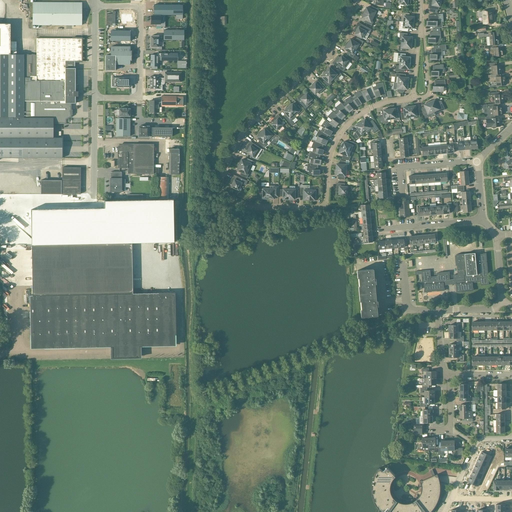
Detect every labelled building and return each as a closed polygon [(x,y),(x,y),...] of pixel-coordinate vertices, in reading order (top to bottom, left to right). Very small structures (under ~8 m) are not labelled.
[(435,9),(438,10),(439,7),(440,6),(441,6),(441,2),(440,2),(440,0),(429,0),(429,3),(430,3),(429,8),(435,9)] [(33,25),(82,25),(82,3),(33,2),(33,25)] [(183,15),(183,5),(154,5),(154,15),(183,15)] [(363,12),(373,17),(374,14),(376,14),(377,14),(379,9),(373,7),(372,9),(371,10),(366,7),(365,9),(364,10),(363,12)] [(492,10),(482,11),(482,12),(478,12),(478,13),(477,13),(477,16),(478,16),(478,17),(482,16),(483,24),(493,23),(492,19),(491,19),(490,11),(492,10)] [(115,23),(115,11),(112,11),(112,14),(106,14),(106,25),(112,25),(112,23),(115,23)] [(366,24),(372,26),(373,22),(373,20),(372,20),(373,17),(363,12),(362,14),(362,16),(362,17),(361,18),(367,21),(366,24)] [(401,22),(415,23),(414,21),(414,19),(413,19),(414,17),(408,16),(407,16),(408,13),(402,12),(401,22)] [(435,26),(435,28),(442,28),(442,21),(439,21),(438,14),(428,15),(429,21),(426,21),(426,26),(435,26)] [(121,15),(121,23),(132,23),(132,19),(133,19),(133,15),(132,15),(121,15)] [(160,24),(160,16),(151,16),(151,24),(156,24),(156,27),(165,27),(165,24),(160,24)] [(400,22),(400,28),(400,31),(406,31),(406,29),(407,28),(413,29),(413,27),(414,25),(415,23),(401,22),(400,22)] [(0,23),(0,157),(40,158),(62,158),(62,138),(53,138),(53,132),(53,123),(65,123),(65,119),(71,116),(71,103),(75,103),(75,96),(78,96),(78,91),(75,91),(75,87),(75,68),(74,68),(74,62),(75,62),(75,61),(82,61),(82,39),(40,39),(37,39),(37,55),(16,55),(16,42),(10,42),(10,28),(10,24),(6,24),(0,23)] [(361,38),(366,40),(367,38),(369,34),(366,32),(366,33),(365,32),(367,27),(359,23),(356,29),(355,28),(353,31),(356,33),(355,34),(358,36),(357,37),(360,39),(361,38)] [(428,43),(440,43),(440,39),(441,39),(440,31),(440,28),(433,29),(433,32),(430,32),(430,38),(428,38),(428,43)] [(184,40),(184,30),(163,30),(163,40),(184,40)] [(111,31),(111,41),(130,41),(130,31),(111,31)] [(402,39),(401,42),(413,43),(413,41),(412,39),(412,37),(406,37),(406,36),(406,33),(400,33),(399,38),(400,39),(402,39)] [(484,33),(479,33),(479,38),(487,37),(487,46),(490,45),(490,46),(496,45),(499,45),(498,36),(498,33),(488,33),(489,34),(484,34),(484,33)] [(158,47),(159,36),(151,36),(151,47),(156,47),(156,50),(162,50),(162,47),(158,47)] [(346,43),(355,49),(357,47),(359,47),(360,47),(363,42),(362,41),(358,39),(356,42),(355,42),(350,39),(349,41),(349,40),(347,42),(346,43)] [(398,51),(404,52),(404,49),(405,48),(411,49),(411,47),(412,45),(413,43),(401,42),(401,45),(400,45),(399,46),(398,51)] [(355,49),(346,43),(345,45),(344,47),(345,47),(344,49),(349,52),(349,53),(347,55),(352,58),(357,51),(355,49)] [(429,60),(440,60),(440,56),(442,56),(442,50),(446,50),(445,45),(433,46),(433,49),(432,49),(432,54),(430,54),(429,60)] [(490,45),(487,46),(488,48),(490,48),(490,51),(489,51),(490,57),(503,56),(502,47),(496,48),(496,45),(490,46),(490,45)] [(105,55),(105,70),(115,70),(115,65),(130,65),(130,62),(130,60),(131,60),(131,61),(132,61),(132,56),(132,51),(131,51),(130,51),(130,49),(130,47),(120,47),(111,47),(111,55),(105,55)] [(397,62),(399,63),(411,64),(411,61),(410,59),(410,58),(404,57),(404,56),(404,54),(398,53),(397,62)] [(336,60),(333,64),(343,72),(348,65),(346,63),(348,61),(341,56),(340,58),(338,56),(335,59),(336,60)] [(395,71),(402,72),(403,69),(409,69),(409,67),(409,68),(410,66),(411,64),(399,63),(399,65),(395,65),(395,71)] [(498,74),(502,74),(501,66),(494,66),(494,63),(486,63),(486,67),(491,66),(492,74),(490,75),(492,75),(498,74)] [(431,76),(442,77),(442,72),(444,72),(443,64),(433,65),(434,71),(431,71),(431,76)] [(359,70),(366,74),(368,70),(362,66),(359,70)] [(342,75),(336,69),(334,72),(333,72),(329,68),(328,69),(326,70),(324,71),(333,79),(335,81),(342,75)] [(324,83),(328,87),(332,84),(332,82),(330,81),(333,79),(324,71),(323,73),(322,75),(323,75),(321,76),(325,80),(326,81),(324,83)] [(164,78),(160,78),(160,80),(165,80),(171,80),(173,82),(181,82),(181,73),(164,73),(164,78)] [(394,82),(407,84),(408,78),(405,78),(405,77),(405,74),(396,73),(396,77),(394,77),(394,82)] [(495,77),(496,86),(506,85),(505,77),(499,77),(498,74),(492,75),(490,75),(488,75),(488,78),(495,77)] [(158,76),(150,76),(150,81),(150,84),(150,89),(156,89),(156,90),(162,90),(162,84),(160,84),(160,80),(160,78),(158,78),(158,76)] [(130,87),(130,78),(112,78),(112,87),(130,87)] [(310,89),(315,94),(317,92),(319,94),(325,89),(317,80),(314,83),(315,83),(310,89)] [(433,91),(443,92),(443,88),(446,87),(445,80),(435,81),(435,86),(433,86),(433,91)] [(372,88),(375,95),(375,98),(380,96),(380,94),(385,92),(383,82),(375,84),(376,86),(372,87),(372,88)] [(394,83),(393,88),(397,89),(397,92),(403,93),(403,90),(404,89),(407,90),(407,84),(394,82),(394,83)] [(361,92),(365,99),(366,102),(371,99),(370,97),(375,95),(372,88),(372,87),(372,86),(364,88),(365,90),(362,92),(361,92)] [(351,98),(356,105),(357,107),(362,104),(360,102),(365,99),(361,92),(362,92),(361,90),(354,93),(355,95),(352,97),(351,98)] [(494,104),(495,104),(504,103),(503,95),(497,95),(496,92),(489,92),(489,96),(494,95),(494,104)] [(297,100),(305,109),(311,104),(309,102),(312,100),(306,94),(305,95),(303,93),(300,95),(301,96),(297,100)] [(183,106),(183,97),(176,97),(176,96),(161,96),(161,102),(161,105),(161,106),(176,106),(183,106)] [(342,104),(347,111),(349,113),(353,109),(351,107),(356,105),(351,98),(352,97),(351,96),(344,100),(345,102),(342,104)] [(428,101),(435,116),(439,114),(440,112),(445,110),(442,104),(438,106),(437,105),(434,100),(433,101),(430,101),(428,101)] [(158,101),(150,101),(150,113),(158,113),(158,105),(161,105),(161,102),(158,102),(158,101)] [(422,112),(425,119),(429,117),(431,118),(435,116),(428,101),(427,102),(425,104),(424,105),(426,110),(426,111),(422,112)] [(334,112),(340,118),(342,120),(345,116),(343,114),(347,111),(342,104),(341,103),(335,108),(337,109),(334,112)] [(287,107),(294,115),(297,113),(298,114),(299,114),(303,111),(299,106),(297,108),(296,108),(292,104),(291,105),(289,105),(287,107)] [(494,104),(487,105),(487,107),(488,107),(489,116),(493,116),(502,115),(501,106),(495,107),(495,104),(494,104)] [(401,114),(402,120),(407,120),(407,119),(407,117),(410,117),(409,105),(407,106),(405,107),(403,108),(404,113),(403,114),(401,114)] [(409,105),(410,117),(414,116),(414,118),(415,118),(420,118),(419,112),(416,112),(415,106),(413,106),(411,105),(409,105)] [(294,115),(287,107),(285,108),(284,110),(285,110),(283,111),(287,116),(287,117),(285,118),(291,126),(294,124),(292,121),(296,117),(294,115)] [(119,110),(117,110),(116,115),(119,115),(119,116),(120,116),(120,118),(116,118),(116,136),(130,136),(130,118),(129,118),(129,116),(130,116),(130,109),(126,109),(126,108),(123,108),(123,109),(119,109),(119,110)] [(378,117),(381,124),(387,123),(387,122),(387,120),(390,119),(389,108),(387,109),(385,110),(383,110),(384,116),(383,117),(381,117),(380,116),(378,117)] [(389,108),(390,119),(393,119),(394,120),(395,121),(400,120),(399,114),(396,115),(395,114),(395,109),(393,109),(393,108),(391,108),(389,108)] [(329,123),(333,126),(335,128),(338,123),(336,122),(340,118),(334,112),(333,111),(327,117),(331,120),(329,123)] [(271,124),(277,130),(279,128),(280,129),(282,126),(282,125),(281,123),(283,121),(279,115),(274,119),(274,118),(271,121),(273,123),(271,124)] [(492,128),(493,129),(495,128),(496,128),(496,127),(500,127),(499,118),(493,119),(493,116),(485,116),(485,119),(486,119),(486,128),(492,128)] [(359,122),(366,131),(367,133),(371,130),(374,133),(379,130),(373,121),(369,124),(368,124),(365,119),(363,120),(361,121),(359,122)] [(320,131),(328,135),(330,136),(332,132),(330,131),(333,126),(329,123),(325,120),(321,126),(322,128),(321,131),(320,131)] [(173,121),(173,137),(182,137),(182,121),(173,121)] [(356,133),(359,138),(363,135),(364,134),(363,133),(366,131),(359,122),(357,123),(356,125),(355,126),(358,131),(358,132),(356,133)] [(454,128),(454,130),(457,130),(457,127),(463,126),(462,122),(453,124),(453,128),(454,128)] [(172,137),(172,128),(149,127),(149,126),(145,126),(145,127),(143,127),(143,126),(139,126),(139,136),(172,137)] [(259,132),(268,140),(269,141),(272,139),(273,140),(277,136),(271,130),(270,132),(269,132),(265,128),(263,130),(263,129),(261,130),(259,132)] [(315,141),(323,145),(325,145),(327,141),(325,140),(328,135),(320,131),(321,131),(319,130),(315,137),(317,138),(316,141),(315,141)] [(259,144),(263,148),(266,144),(266,143),(265,142),(268,140),(259,132),(258,133),(257,135),(258,136),(256,137),(260,141),(260,142),(259,144)] [(312,152),(320,155),(322,155),(324,150),(321,150),(323,145),(315,141),(316,141),(314,140),(311,148),(313,148),(312,152)] [(381,149),(380,143),(379,143),(379,140),(375,140),(375,141),(371,141),(370,142),(371,150),(373,150),(381,149)] [(340,147),(350,151),(351,148),(353,149),(354,148),(356,144),(350,141),(349,144),(348,144),(343,142),(343,144),(342,143),(341,145),(340,147)] [(246,152),(255,158),(261,149),(251,142),(248,147),(247,146),(245,149),(247,151),(246,152)] [(128,174),(154,174),(154,173),(158,173),(158,168),(154,168),(154,144),(134,144),(121,144),(118,147),(118,168),(128,168),(128,174)] [(293,154),(297,148),(292,146),(290,149),(288,151),(289,152),(293,154)] [(343,160),(349,161),(351,156),(350,155),(349,154),(350,151),(340,147),(339,149),(339,151),(339,153),(344,156),(343,160)] [(169,148),(169,169),(179,169),(179,149),(169,148)] [(310,164),(318,165),(320,165),(321,160),(319,160),(320,155),(312,152),(310,152),(308,159),(310,160),(310,163),(310,164)] [(287,153),(284,158),(290,161),(293,156),(287,153)] [(238,165),(248,169),(250,170),(254,162),(248,159),(247,162),(241,160),(241,161),(240,161),(239,163),(238,165)] [(336,170),(346,171),(346,165),(346,161),(340,160),(340,164),(339,164),(336,164),(336,170)] [(309,175),(319,175),(320,170),(317,170),(318,165),(310,164),(310,163),(308,163),(307,171),(309,171),(309,175)] [(241,176),(247,178),(249,174),(248,173),(247,172),(248,169),(238,165),(237,167),(237,169),(237,171),(242,173),(242,174),(241,176)] [(41,194),(61,194),(62,194),(80,194),(81,168),(62,168),(62,181),(62,180),(41,180),(41,194)] [(339,179),(345,180),(345,177),(346,171),(336,170),(335,176),(338,176),(339,177),(339,179)] [(109,192),(122,192),(122,188),(125,188),(125,179),(122,179),(122,172),(111,172),(111,180),(109,180),(109,192)] [(231,180),(229,184),(232,185),(231,187),(234,188),(232,191),(236,193),(238,190),(239,187),(240,188),(242,185),(241,184),(241,183),(245,185),(247,181),(241,178),(234,175),(232,181),(231,180)] [(158,199),(168,199),(168,177),(158,177),(158,199)] [(457,186),(457,189),(463,189),(463,185),(468,185),(468,178),(460,179),(461,185),(457,186)] [(339,194),(346,195),(347,192),(348,192),(348,188),(347,188),(347,187),(344,187),(345,184),(338,183),(337,189),(336,189),(336,192),(339,192),(339,194)] [(269,189),(268,200),(270,200),(272,200),(272,199),(274,199),(274,197),(278,197),(278,193),(278,187),(278,186),(274,186),(274,185),(269,185),(269,187),(269,189)] [(266,200),(268,200),(269,189),(269,187),(259,186),(259,192),(262,193),(263,193),(262,199),(264,199),(266,200)] [(307,201),(309,202),(309,190),(309,186),(304,186),(303,188),(300,187),(300,194),(303,194),(303,200),(305,200),(305,201),(307,201)] [(309,190),(309,202),(311,201),(313,201),(313,200),(315,200),(315,195),(316,194),(318,194),(319,188),(314,188),(313,189),(313,190),(309,190)] [(283,199),(289,200),(289,190),(283,189),(283,190),(280,190),(280,196),(282,196),(283,196),(283,199)] [(463,189),(457,189),(457,193),(458,193),(458,195),(460,196),(462,196),(462,198),(470,198),(469,191),(464,192),(463,189)] [(289,200),(295,200),(295,197),(295,196),(298,196),(298,190),(295,190),(289,190),(289,200)] [(33,296),(30,296),(30,335),(30,349),(111,347),(111,352),(111,357),(140,357),(140,352),(140,347),(176,346),(176,344),(175,293),(133,293),(132,243),(174,242),(173,199),(104,201),(104,208),(36,209),(31,210),(31,215),(33,296)] [(511,199),(507,200),(507,203),(500,204),(500,209),(511,208),(511,199)] [(399,209),(409,208),(408,200),(399,201),(399,206),(400,206),(401,208),(399,208),(399,209)] [(446,206),(442,206),(443,214),(449,213),(449,208),(451,208),(451,203),(446,203),(446,206)] [(400,213),(400,217),(409,216),(409,208),(399,209),(399,210),(401,210),(401,213),(400,213)] [(400,250),(400,251),(404,250),(407,249),(407,241),(404,242),(403,239),(397,240),(398,250),(400,250)] [(430,270),(416,271),(416,275),(422,274),(423,282),(427,282),(427,284),(424,284),(425,292),(444,290),(444,285),(456,284),(457,292),(473,291),(473,283),(480,282),(481,286),(489,285),(486,254),(478,255),(476,255),(476,253),(456,255),(458,275),(453,275),(454,279),(450,280),(449,272),(437,273),(437,276),(431,277),(430,270)] [(373,269),(358,271),(362,318),(377,316),(373,269)] [(449,325),(449,332),(459,332),(459,328),(463,328),(463,322),(456,322),(456,325),(449,325)] [(457,338),(457,341),(464,341),(464,336),(461,336),(461,338),(459,338),(459,332),(449,332),(449,338),(457,338)] [(449,344),(449,351),(459,351),(459,347),(462,347),(462,346),(464,346),(464,341),(457,341),(457,344),(449,344)] [(459,351),(449,351),(449,357),(457,357),(457,360),(464,360),(464,355),(462,355),(462,354),(459,354),(459,351)] [(424,378),(437,378),(437,375),(438,375),(438,373),(437,372),(429,372),(429,369),(422,369),(422,374),(424,374),(424,375),(427,375),(427,378),(424,378)] [(422,388),(429,388),(429,385),(436,385),(437,378),(424,378),(424,382),(422,382),(422,385),(422,388)] [(425,397),(435,397),(435,391),(427,391),(427,388),(429,388),(422,388),(420,388),(420,393),(422,393),(422,391),(425,391),(425,397)] [(460,401),(465,401),(474,401),(479,401),(479,397),(471,397),(471,396),(470,395),(468,395),(468,391),(460,391),(460,397),(460,401)] [(420,407),(427,407),(427,404),(435,404),(435,397),(425,397),(425,403),(423,403),(423,402),(420,402),(420,407)] [(460,411),(472,411),(473,405),(475,405),(474,401),(465,401),(465,405),(460,404),(460,411)] [(423,416),(433,416),(433,410),(425,410),(425,407),(427,407),(420,407),(414,407),(414,411),(418,411),(418,412),(421,412),(421,410),(423,410),(423,416)] [(472,411),(460,411),(460,418),(463,418),(463,421),(472,422),(472,418),(472,411)] [(423,445),(419,445),(419,450),(425,450),(425,452),(429,452),(429,450),(429,448),(429,438),(422,438),(423,443),(423,445)] [(429,448),(429,450),(433,450),(433,452),(439,452),(438,448),(438,445),(435,445),(435,439),(435,438),(429,438),(429,448)] [(438,448),(439,452),(439,455),(444,455),(444,453),(444,451),(448,451),(448,441),(441,441),(441,448),(438,448)] [(455,441),(448,441),(448,451),(455,451),(455,453),(453,453),(453,455),(463,455),(463,448),(455,448),(455,441)] [(482,452),(479,458),(489,462),(492,456),(482,452)] [(479,458),(476,464),(486,468),(489,462),(479,458)] [(476,464),(474,470),(483,474),(486,468),(476,464)] [(435,475),(420,482),(421,485),(422,488),(421,491),(421,494),(419,497),(418,498),(417,500),(414,501),(411,503),(408,503),(405,503),(402,503),(399,501),(397,500),(396,500),(394,497),(392,494),(391,491),(391,488),(391,485),(392,482),(394,479),(396,477),(388,467),(383,471),(379,468),(376,472),(374,477),(373,482),(372,487),(372,492),(373,497),(375,502),(377,506),(381,511),(430,511),(431,511),(434,508),(437,503),(439,499),(440,493),(441,488),(440,483),(439,479),(438,474),(435,475)] [(474,470),(471,476),(481,480),(483,474),(474,470)] [(471,476),(468,482),(478,486),(481,480),(471,476)]
